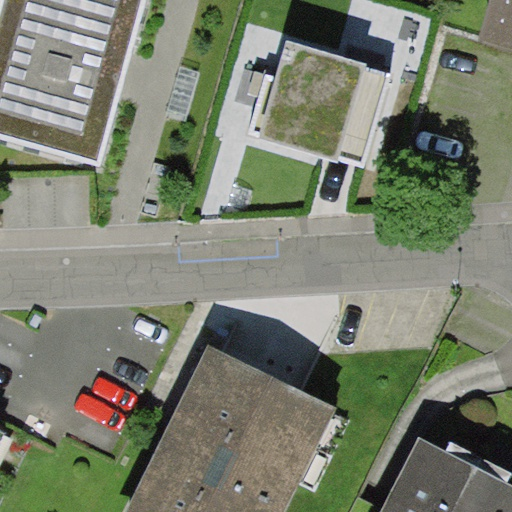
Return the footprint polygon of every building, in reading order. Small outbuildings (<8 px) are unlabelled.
[(143,0),(1,0),(0,4),(0,133),(99,161),(125,69),(143,0)] [(511,0),(487,0),(478,34),(511,43),(511,0)] [(395,76),(287,42),(260,132),(369,169),(395,76)] [(140,511),(279,511),(334,399),(222,345),(140,511)] [(511,511),(511,482),(415,435),(377,511),(511,511)]
